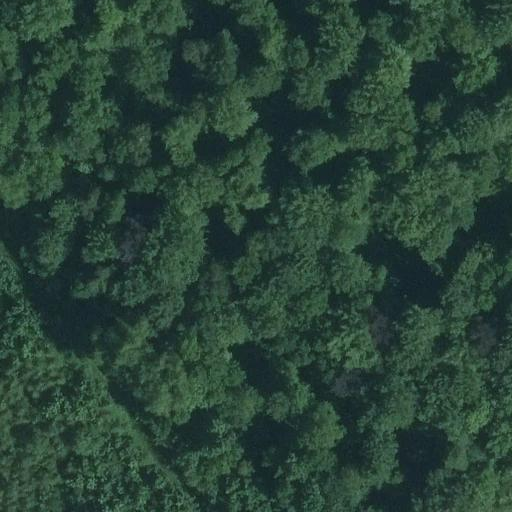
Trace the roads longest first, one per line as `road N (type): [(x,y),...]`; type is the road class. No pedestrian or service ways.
road 1 (track): [(0,224),(208,511)]
road 2 (track): [(403,0),(511,102)]
